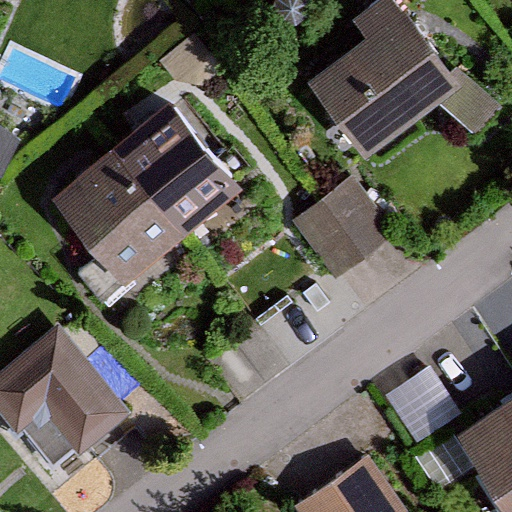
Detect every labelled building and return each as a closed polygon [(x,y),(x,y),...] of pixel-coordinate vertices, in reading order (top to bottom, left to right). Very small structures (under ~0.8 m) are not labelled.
[(366,24),(308,66),(365,144),(465,71),(412,0),(354,0),(351,3),(366,24)] [(176,89),(64,185),(134,267),(246,171),(176,89)] [(0,164),(24,115),(0,103),(0,164)] [(291,211),(330,266),(384,228),(345,173),(291,211)] [(58,314),(0,363),(0,403),(20,430),(45,408),(74,445),(133,403),(58,314)] [(427,351),(389,381),(421,422),(459,392),(427,351)] [(511,390),(467,420),(511,487),(511,390)] [(414,511),(369,446),(296,496),(306,511),(414,511)]
